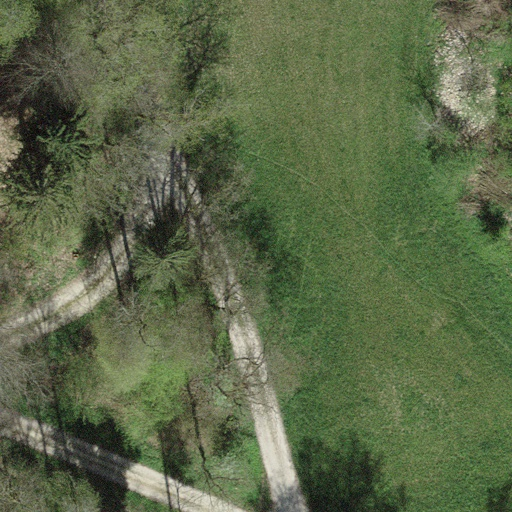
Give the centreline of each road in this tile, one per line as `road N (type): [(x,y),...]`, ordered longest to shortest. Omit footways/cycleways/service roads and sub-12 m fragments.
road 1 (track): [(294,511),(242,334),(107,0)]
road 2 (track): [(0,337),(75,302),(137,242),(163,144)]
road 3 (track): [(0,412),(223,511)]
